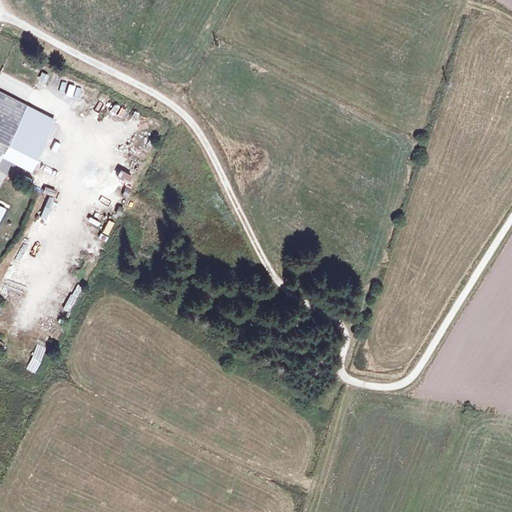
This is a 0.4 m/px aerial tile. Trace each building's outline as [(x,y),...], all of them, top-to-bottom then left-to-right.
[(58,78),(55,88),(67,92),(71,82),(58,78)] [(55,122),(25,107),(0,93),(0,180),(11,160),(1,155),(2,153),(31,168),(55,122)] [(120,171),(117,179),(131,185),(134,177),(120,171)] [(50,221),(56,199),(47,197),(41,219),(50,221)] [(36,374),(46,347),(37,344),(27,370),(36,374)]
